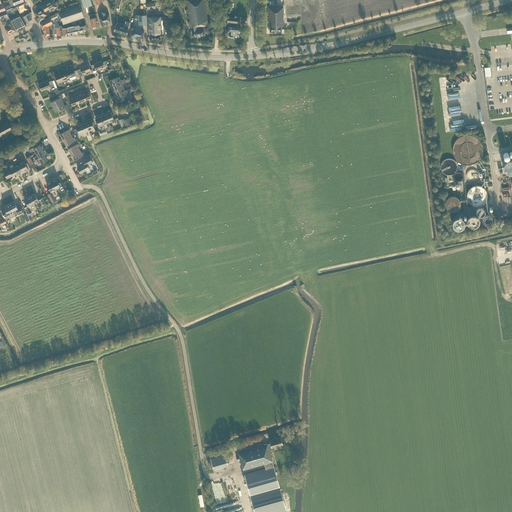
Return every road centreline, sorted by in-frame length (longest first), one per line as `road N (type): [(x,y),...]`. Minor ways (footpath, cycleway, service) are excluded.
road 1 (primary): [(254,56),(42,44)]
road 2 (primary): [(510,0),(326,46)]
road 3 (track): [(0,381),(176,326)]
